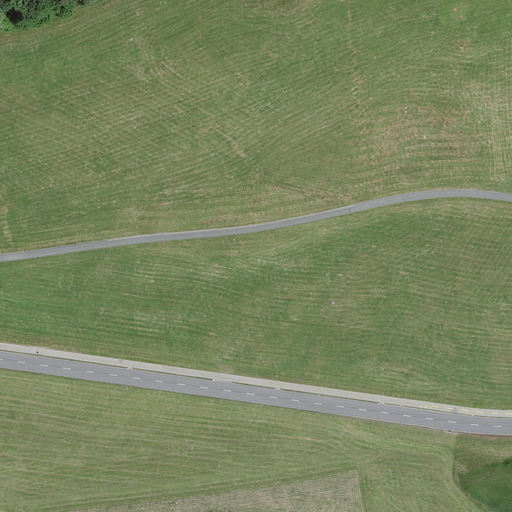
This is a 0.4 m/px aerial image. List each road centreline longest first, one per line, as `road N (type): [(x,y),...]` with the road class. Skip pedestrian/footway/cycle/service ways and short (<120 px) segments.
road 1 (primary): [(511,429),(0,359)]
road 2 (unclassified): [(511,199),(425,197),(231,231),(0,257)]
